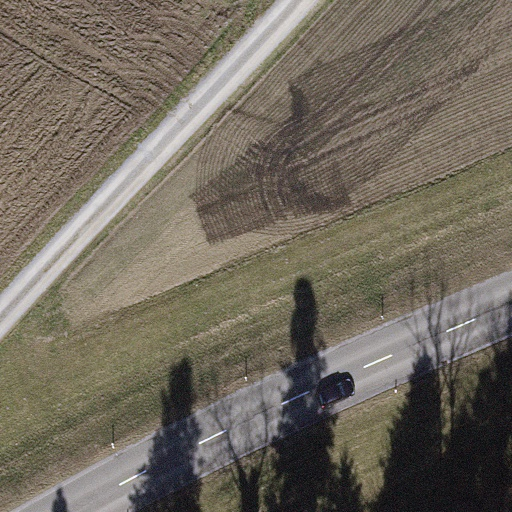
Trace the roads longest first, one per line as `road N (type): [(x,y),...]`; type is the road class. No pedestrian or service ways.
road 1 (secondary): [(79,511),(240,422),(511,304)]
road 2 (track): [(0,320),(298,0)]
